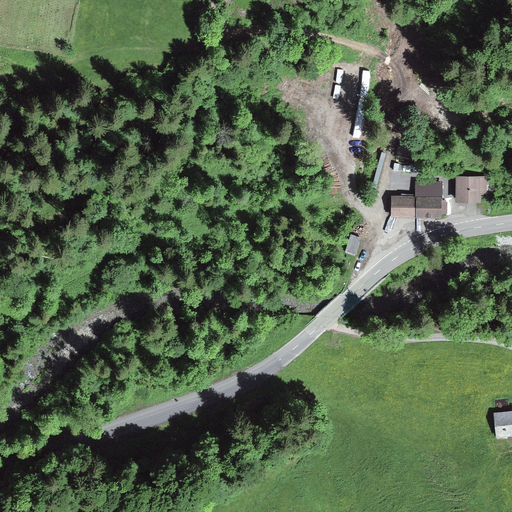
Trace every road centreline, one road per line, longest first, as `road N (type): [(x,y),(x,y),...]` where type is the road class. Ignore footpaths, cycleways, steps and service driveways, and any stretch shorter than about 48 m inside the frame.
road 1 (secondary): [(0,470),(236,386),(298,344),(393,259),(447,234),(511,223)]
road 2 (track): [(322,324),(377,338),(468,337),(511,347)]
